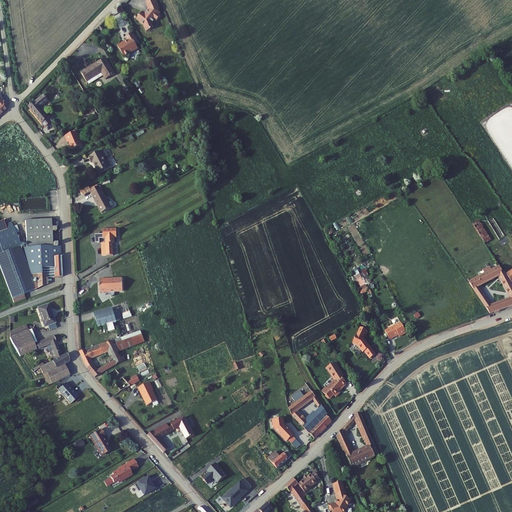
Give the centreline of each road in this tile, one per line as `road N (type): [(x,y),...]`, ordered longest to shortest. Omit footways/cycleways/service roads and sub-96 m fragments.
road 1 (residential): [(15,110),(60,172),(73,353),(206,511)]
road 2 (residential): [(249,511),(404,357),(511,313)]
road 3 (residential): [(116,0),(13,102)]
